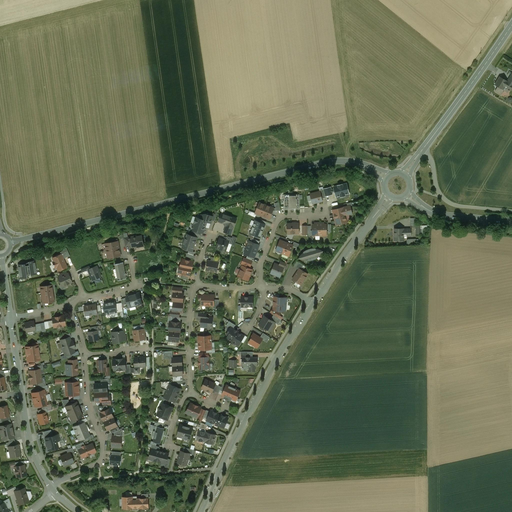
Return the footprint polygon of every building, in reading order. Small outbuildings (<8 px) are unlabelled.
[(511,84),(508,82),(500,77),(495,85),(498,87),(495,91),(501,95),(503,91),(508,93),(511,85),(511,84)] [(346,184),(342,185),(338,186),(334,187),(336,197),(337,197),(341,196),(341,197),(345,196),(345,195),(348,194),(349,194),(346,184)] [(323,189),(325,197),(333,195),(331,187),(323,189)] [(320,192),(310,194),(310,195),(312,201),(312,204),(322,201),(322,199),(320,192)] [(299,195),(284,195),(284,209),(299,209),(299,195)] [(265,205),(259,203),(255,213),(261,216),(265,205)] [(274,208),(265,205),(261,216),(270,219),(274,208)] [(350,206),(332,210),(336,225),(346,223),(347,221),(346,216),(352,214),(350,206)] [(208,214),(207,214),(206,214),(201,215),(200,219),(207,222),(211,223),(212,220),(213,217),(212,216),(208,215),(208,214)] [(237,219),(222,214),(221,215),(220,216),(219,219),(219,220),(219,222),(225,224),(226,226),(224,232),(231,234),(233,227),(234,227),(237,219)] [(207,222),(200,219),(196,218),(194,224),(205,227),(207,222)] [(266,222),(254,218),(252,226),(264,230),(266,222)] [(205,227),(194,224),(192,230),(201,233),(203,233),(205,227)] [(299,234),(299,224),(287,224),(287,227),(286,228),(286,230),(287,231),(287,234),(288,234),(288,232),(293,232),(294,234),(299,234)] [(261,237),(264,230),(252,226),(249,233),(261,237)] [(411,229),(394,229),(394,236),(394,241),(404,241),(404,236),(411,236),(411,229)] [(194,236),(187,234),(182,248),(189,251),(192,252),(197,238),(194,236)] [(142,236),(127,239),(128,244),(129,244),(131,243),(132,248),(135,247),(135,248),(138,247),(138,246),(143,245),(142,236)] [(235,239),(228,237),(226,241),(229,242),(228,244),(233,245),(235,239)] [(222,240),(220,239),(219,239),(218,244),(217,244),(216,246),(217,247),(216,248),(226,251),(228,244),(229,242),(226,241),(222,240)] [(293,245),(280,240),(276,251),(288,257),(293,245)] [(247,247),(257,251),(259,245),(253,242),(249,241),(247,247)] [(118,242),(105,244),(108,258),(121,256),(118,242)] [(254,258),(257,251),(247,247),(244,254),(247,255),(253,258),(254,258)] [(300,256),(298,258),(302,260),(305,261),(309,261),(312,260),(315,259),(319,257),(321,254),(323,251),(320,249),(316,249),(313,249),(311,249),(309,249),(306,251),(303,253),(300,256)] [(67,250),(60,252),(61,255),(63,259),(69,256),(67,250)] [(61,255),(52,258),(54,262),(52,263),(53,265),(53,266),(54,266),(54,268),(56,267),(57,271),(66,267),(63,259),(61,255)] [(246,258),(244,258),(241,264),(243,265),(242,266),(249,269),(249,267),(250,267),(252,261),(246,258)] [(194,262),(182,259),(180,266),(180,267),(191,269),(192,269),(194,262)] [(28,262),(24,265),(18,265),(20,278),(26,277),(30,275),(36,274),(34,261),(28,262)] [(210,261),(208,261),(206,270),(215,272),(215,270),(217,270),(218,263),(210,261)] [(123,263),(120,263),(115,264),(118,280),(124,279),(126,279),(126,276),(127,275),(126,274),(125,274),(125,269),(124,269),(123,263)] [(278,266),(275,265),(275,264),(274,264),(271,273),(280,277),(284,268),(280,267),(279,265),(278,266)] [(97,266),(91,269),(88,270),(89,274),(90,273),(93,280),(101,277),(100,273),(97,266)] [(191,269),(180,267),(180,266),(178,274),(181,275),(188,276),(190,276),(191,269)] [(242,266),(238,276),(239,277),(240,278),(242,279),(243,278),(248,280),(252,270),(249,269),(242,266)] [(301,269),(299,269),(299,270),(293,279),(301,285),(308,274),(301,269)] [(67,274),(59,277),(59,279),(58,279),(61,286),(64,284),(65,286),(69,285),(68,284),(71,283),(70,278),(69,279),(67,274)] [(49,286),(40,287),(43,303),(54,301),(52,289),(51,285),(49,286)] [(139,293),(134,294),(132,294),(135,306),(139,305),(142,304),(141,300),(140,295),(139,293)] [(182,293),(173,293),(173,296),(172,297),(172,300),(173,301),(173,302),(183,303),(183,295),(182,293)] [(130,295),(126,297),(126,298),(128,304),(128,307),(132,306),(132,307),(135,306),(132,294),(130,295)] [(208,294),(207,295),(202,295),(202,304),(207,304),(207,305),(213,305),(214,305),(214,300),(214,295),(209,295),(208,294)] [(253,297),(241,297),(241,307),(252,307),(253,297)] [(286,298),(274,297),(273,309),(273,310),(278,311),(285,311),(286,298)] [(115,302),(104,304),(106,315),(117,313),(116,304),(115,302)] [(183,303),(173,302),(172,311),(172,312),(179,312),(182,313),(183,303)] [(96,305),(84,307),(85,316),(89,315),(91,317),(93,315),(97,314),(96,306),(96,305)] [(278,311),(273,310),(273,309),(273,308),(270,313),(278,318),(280,313),(278,312),(278,311)] [(209,318),(206,317),(207,314),(198,313),(199,314),(198,319),(201,320),(200,327),(209,328),(209,326),(212,326),(213,318),(209,318)] [(59,317),(55,318),(52,318),(52,321),(53,328),(57,327),(61,326),(65,325),(63,316),(59,317)] [(274,322),(264,316),(259,325),(267,329),(269,325),(271,326),(274,322)] [(169,333),(179,334),(180,334),(182,322),(168,321),(168,333),(169,333)] [(235,325),(229,321),(226,326),(230,328),(232,330),(233,328),(235,325)] [(33,322),(24,323),(25,327),(24,327),(24,328),(24,330),(25,331),(26,332),(35,331),(34,325),(33,322)] [(232,330),(230,328),(226,334),(228,336),(227,338),(232,341),(238,332),(238,333),(238,332),(233,328),(232,330)] [(123,329),(119,329),(119,330),(114,331),(115,332),(112,333),(114,344),(126,342),(124,334),(124,329),(123,329)] [(141,329),(134,330),(135,334),(134,334),(134,335),(134,336),(134,339),(135,339),(135,341),(142,340),(142,341),(144,341),(144,340),(145,339),(144,332),(144,329),(141,329)] [(90,332),(88,332),(90,341),(98,340),(97,331),(90,332)] [(238,332),(232,341),(232,342),(238,346),(241,341),(244,336),(238,333),(238,332)] [(179,334),(169,333),(168,340),(169,341),(177,342),(179,342),(179,334)] [(270,337),(263,333),(260,338),(262,339),(267,342),(270,337)] [(260,338),(253,334),(251,338),(252,338),(249,343),(257,348),(262,339),(260,338)] [(64,339),(60,340),(62,348),(61,348),(63,353),(64,352),(65,355),(72,353),(74,352),(73,347),(74,347),(73,342),(71,343),(69,337),(64,339)] [(32,346),(25,347),(27,362),(35,360),(35,359),(39,359),(39,360),(40,360),(39,354),(37,354),(37,350),(38,350),(38,345),(32,346)] [(257,358),(250,358),(250,357),(247,357),(247,356),(242,356),(242,367),(242,369),(243,369),(245,371),(246,369),(249,369),(249,372),(255,372),(255,365),(257,365),(257,358)] [(138,358),(134,358),(135,367),(146,366),(145,358),(143,358),(143,357),(138,358)] [(199,358),(200,369),(209,368),(208,357),(199,358)] [(182,358),(172,358),(173,366),(182,366),(182,358)] [(125,359),(113,360),(114,371),(126,370),(126,365),(125,359)] [(106,360),(97,361),(97,366),(98,366),(98,370),(102,370),(102,371),(106,371),(107,371),(106,368),(106,360)] [(69,365),(66,365),(66,371),(68,371),(68,375),(77,375),(77,364),(76,364),(69,365)] [(182,366),(173,366),(174,376),(176,376),(182,375),(183,375),(182,366)] [(39,369),(29,371),(30,377),(40,376),(39,369)] [(40,376),(30,377),(31,384),(41,382),(40,376)] [(215,384),(205,380),(202,388),(211,392),(214,386),(215,384)] [(72,382),(65,383),(66,396),(73,395),(79,395),(78,382),(72,382)] [(101,384),(94,384),(95,393),(107,392),(107,383),(101,384)] [(181,389),(170,384),(167,391),(178,396),(178,394),(178,393),(179,392),(181,389)] [(217,387),(214,386),(211,392),(215,394),(215,392),(219,393),(220,390),(222,387),(218,385),(217,387)] [(229,386),(226,385),(223,392),(222,395),(225,396),(224,399),(230,401),(231,399),(236,401),(240,391),(236,389),(236,388),(230,385),(229,386)] [(44,390),(32,394),(35,407),(41,405),(48,403),(47,401),(46,395),(44,390)] [(178,396),(167,391),(164,398),(175,402),(176,399),(176,398),(176,397),(177,397),(178,396)] [(107,392),(95,393),(96,402),(100,402),(103,401),(108,401),(108,397),(107,392)] [(108,401),(103,401),(103,405),(107,405),(111,405),(110,397),(108,397),(108,401)] [(48,403),(41,405),(42,409),(45,409),(51,407),(49,401),(47,401),(48,403)] [(69,405),(65,407),(71,421),(75,419),(82,416),(76,402),(69,405)] [(158,416),(160,416),(167,419),(167,420),(173,408),(163,403),(161,406),(159,407),(158,409),(159,411),(160,411),(158,416)] [(194,405),(191,403),(189,408),(188,408),(186,413),(192,416),(193,415),(197,417),(201,409),(201,408),(197,406),(198,406),(194,405)] [(7,406),(0,407),(0,417),(0,418),(9,416),(7,406)] [(101,413),(100,413),(104,422),(114,418),(111,413),(110,413),(108,409),(101,413)] [(202,409),(201,409),(197,417),(198,417),(202,419),(203,417),(206,411),(202,409)] [(218,414),(211,411),(210,412),(207,419),(207,420),(214,423),(214,422),(217,415),(218,414)] [(38,415),(37,415),(40,424),(48,422),(46,413),(38,415)] [(228,418),(221,415),(218,424),(217,425),(224,428),(228,418)] [(167,419),(160,416),(157,423),(164,425),(167,419)] [(114,418),(104,422),(108,430),(110,430),(117,426),(114,418)] [(79,425),(75,426),(76,428),(74,429),(79,440),(89,436),(84,423),(81,424),(79,425)] [(11,424),(5,425),(0,426),(0,432),(2,440),(8,439),(14,438),(11,424)] [(155,436),(153,442),(157,443),(160,444),(161,440),(162,440),(163,434),(164,435),(165,431),(164,431),(164,428),(163,428),(154,426),(151,425),(149,430),(153,431),(156,432),(155,436)] [(180,425),(177,436),(183,438),(186,427),(180,425)] [(186,427),(183,438),(189,440),(193,428),(186,427)] [(51,430),(43,432),(45,438),(52,436),(51,430)] [(207,433),(199,431),(196,440),(205,442),(207,433)] [(216,435),(207,433),(205,442),(213,445),(216,435)] [(45,438),(48,451),(52,450),(57,449),(57,448),(61,447),(60,447),(59,441),(60,441),(58,435),(52,436),(45,438)] [(121,437),(113,436),(112,447),(120,447),(121,437)] [(79,447),(77,448),(78,451),(81,458),(84,457),(92,454),(92,453),(96,452),(92,444),(87,446),(85,447),(84,445),(79,447)] [(15,445),(8,447),(9,452),(10,453),(11,457),(12,457),(13,458),(15,457),(15,456),(20,455),(18,445),(15,445)] [(160,451),(152,449),(149,457),(153,458),(152,460),(165,464),(166,464),(167,459),(169,454),(162,452),(162,451),(161,451),(160,451)] [(184,452),(181,451),(178,463),(187,465),(190,454),(184,452)] [(68,454),(60,457),(64,466),(73,462),(70,455),(69,453),(68,454)] [(112,455),(111,455),(110,455),(109,464),(110,464),(113,465),(118,466),(118,465),(120,465),(121,465),(122,456),(121,456),(112,455)] [(16,467),(14,467),(16,477),(17,477),(18,478),(20,477),(21,476),(26,475),(24,465),(16,467)] [(13,488),(6,491),(8,496),(15,494),(14,491),(15,491),(13,488)] [(15,491),(14,491),(15,494),(18,505),(28,501),(24,488),(15,491)] [(137,496),(122,497),(122,509),(149,508),(148,498),(142,498),(137,498),(137,496)] [(4,503),(7,509),(11,507),(9,498),(3,502),(4,503)] [(8,511),(7,509),(4,503),(0,505),(0,511),(8,511)]
